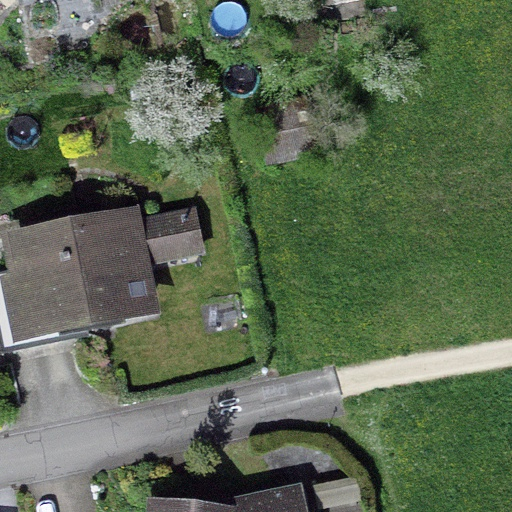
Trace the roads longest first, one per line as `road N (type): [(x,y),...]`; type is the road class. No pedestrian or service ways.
road 1 (residential): [(318,388),(0,456)]
road 2 (track): [(318,388),(511,354)]
